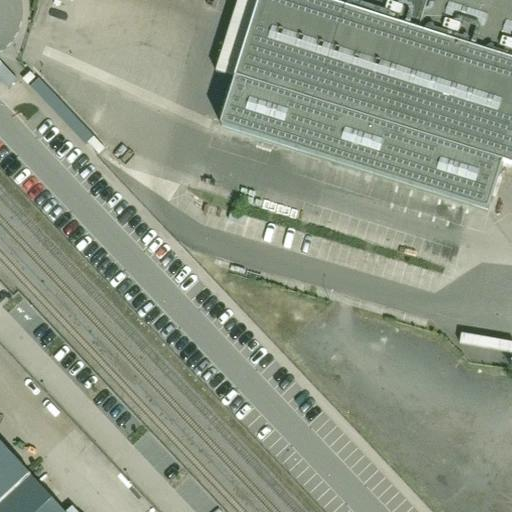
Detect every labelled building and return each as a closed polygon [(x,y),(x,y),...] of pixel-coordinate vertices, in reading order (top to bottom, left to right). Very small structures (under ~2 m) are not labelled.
[(61,0),(56,27),(122,40),(130,0),(84,0),(84,3),(70,0),(61,0)] [(511,0),(253,0),(214,125),(485,209),(499,167),(511,171),(511,0)] [(0,81),(6,85),(12,77),(0,68),(0,81)] [(492,230),(511,236),(511,209),(501,206),(492,230)] [(0,493),(25,471),(0,444),(0,493)] [(0,493),(0,511),(63,511),(25,471),(0,493)]
